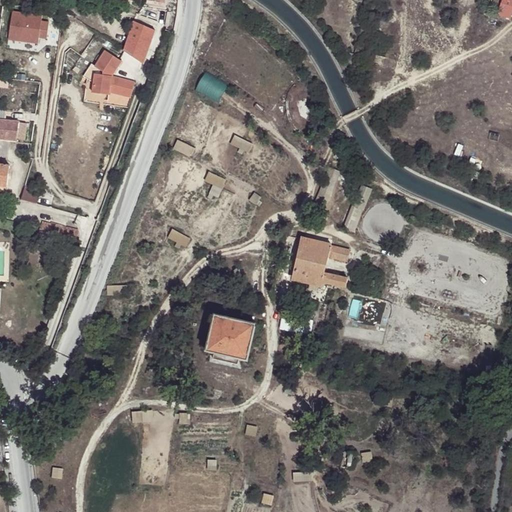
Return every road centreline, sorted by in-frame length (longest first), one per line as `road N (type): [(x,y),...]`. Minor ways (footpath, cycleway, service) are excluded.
road 1 (unclassified): [(19,421),(52,400),(190,0)]
road 2 (track): [(360,112),(473,53),(511,23)]
